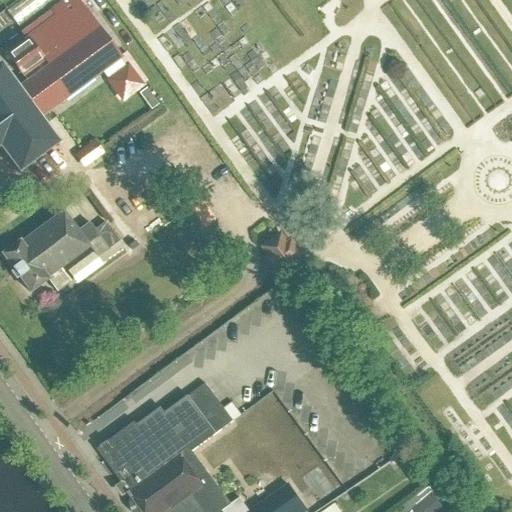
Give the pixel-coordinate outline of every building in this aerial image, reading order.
[(56,17),(6,54),(11,61),(26,81),(17,88),(40,119),(49,112),(119,60),(74,0),(65,0),(52,10),(56,17)] [(121,103),(146,85),(130,62),(105,79),(121,103)] [(1,65),(0,66),(0,148),(19,174),(59,144),(40,119),(17,88),(2,67),(1,65)] [(146,90),(140,95),(150,108),(156,104),(146,90)] [(77,155),(85,166),(103,154),(95,143),(77,155)] [(48,280),(47,278),(89,247),(88,245),(98,237),(108,250),(120,242),(106,222),(95,230),(89,222),(77,231),(63,212),(21,244),(20,242),(2,255),(30,293),(48,280)] [(268,257),(265,260),(277,277),(281,274),(288,283),(309,268),(302,259),(306,257),(293,240),(290,242),(282,232),(261,247),(268,257)] [(461,357),(462,381),(437,383),(453,403),(441,412),(452,427),(466,426),(468,447),(477,459),(492,458),(490,425),(480,412),(478,393),(487,386),(479,377),(511,351),(511,303),(505,304),(497,292),(489,299),(487,280),(475,281),(460,262),(466,357),(461,357)] [(223,511),(232,505),(194,452),(234,422),(207,384),(165,414),(162,409),(109,448),(117,458),(116,459),(119,463),(121,469),(120,470),(124,475),(123,475),(149,511),(223,511)] [(289,484),(250,511),(241,499),(232,505),(223,511),(306,511),(308,511),(289,484)] [(414,511),(442,511),(445,510),(431,494),(413,509),(414,511)]
